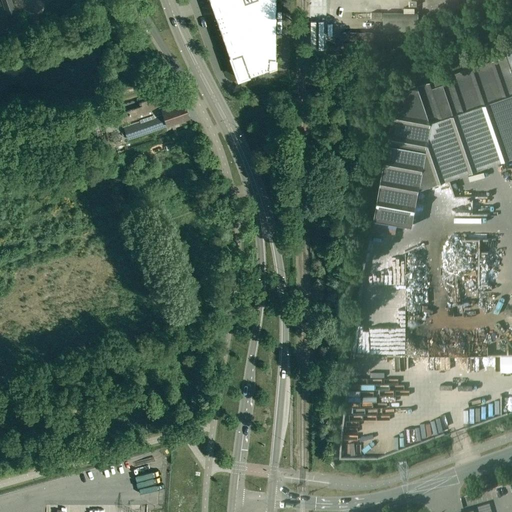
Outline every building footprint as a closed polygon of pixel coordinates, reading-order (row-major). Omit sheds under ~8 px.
[(2,0),(7,14),(15,11),(11,0),(2,0)] [(209,0),(230,57),(231,58),(238,79),(248,76),(249,77),(269,69),(269,70),(276,67),(276,59),(275,59),(275,0),(209,0)] [(415,0),(382,0),(382,12),(416,12),(415,0)] [(382,29),(415,29),(415,13),(382,13),(382,29)] [(394,96),(373,222),(412,231),(420,189),(511,157),(511,42),(502,46),(506,55),(417,85),(418,89),(394,96)] [(142,106),(118,114),(119,115),(114,117),(117,126),(139,118),(140,122),(123,128),(127,139),(190,118),(184,102),(183,102),(181,96),(171,99),(173,106),(162,109),(158,96),(140,102),(142,106)]
